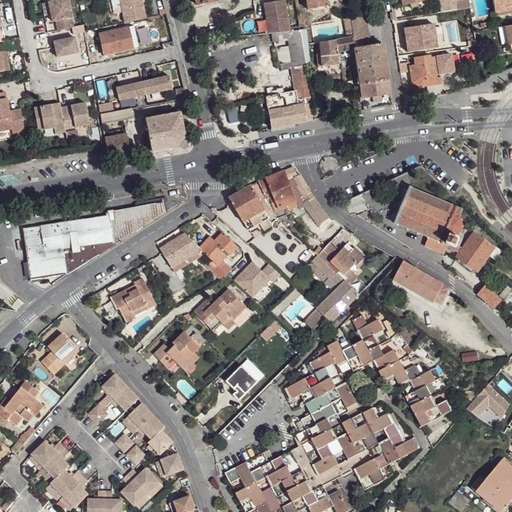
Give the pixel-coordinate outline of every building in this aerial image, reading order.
[(68,0),(57,0),(49,2),(53,21),(55,21),(58,31),(74,28),(71,17),(68,0)] [(120,0),(111,0),(114,9),(122,7),(120,0)] [(141,0),(120,0),(122,7),(125,21),(145,17),(141,0)] [(282,0),(278,0),(262,3),(267,34),(271,34),(283,32),(288,31),(282,0)] [(306,0),(308,9),(328,7),(326,0),(306,0)] [(455,0),(440,0),(442,12),(457,10),(455,0)] [(511,0),(492,0),(496,13),(511,9),(511,0)] [(356,18),(351,18),(351,21),(353,40),(354,47),(365,45),(365,39),(370,38),(366,16),(356,18)] [(434,25),(402,28),(405,52),(437,48),(434,25)] [(98,34),(100,44),(103,55),(137,47),(132,26),(98,34)] [(288,31),(283,32),(271,34),(273,42),(287,40),(291,61),(281,64),(282,69),(292,68),(294,79),(298,78),(301,100),(306,122),(313,120),(309,95),(307,91),(308,82),(304,63),(301,45),(298,29),(288,31)] [(302,29),(298,29),(301,45),(304,63),(308,63),(302,29)] [(98,34),(86,37),(88,47),(100,44),(98,34)] [(75,38),(54,42),(58,57),(79,53),(75,38)] [(349,40),(319,43),(320,55),(317,55),(318,67),(338,66),(338,64),(341,64),(340,53),(350,52),(350,51),(354,50),(354,47),(353,40),(349,40)] [(365,45),(354,47),(354,50),(359,85),(387,80),(382,43),(365,45)] [(5,52),(0,52),(0,57),(3,72),(9,71),(5,52)] [(433,86),(439,85),(436,57),(430,58),(428,56),(414,58),(414,66),(410,67),(410,68),(404,69),(405,75),(410,74),(412,84),(418,88),(424,87),(425,98),(428,98),(434,97),(433,86)] [(169,76),(116,89),(119,101),(145,96),(172,89),(169,76)] [(387,80),(359,85),(360,98),(361,106),(361,111),(390,105),(387,80)] [(296,92),(265,98),(270,128),(306,122),(301,100),(297,100),(296,92)] [(3,93),(0,93),(0,131),(13,129),(14,135),(25,134),(20,110),(10,112),(9,104),(5,105),(3,93)] [(360,98),(350,100),(351,108),(361,106),(360,98)] [(44,106),(35,108),(39,131),(55,128),(64,125),(61,108),(60,102),(50,104),(51,107),(45,108),(44,106)] [(87,103),(61,108),(64,125),(65,130),(91,125),(87,103)] [(100,115),(102,123),(123,119),(133,117),(131,109),(114,112),(100,115)] [(145,120),(151,152),(178,147),(183,137),(179,114),(145,120)] [(64,125),(55,128),(56,135),(66,132),(65,130),(64,125)] [(105,139),(106,146),(108,159),(131,155),(127,134),(105,139)] [(252,186),(230,199),(248,230),(271,217),(269,215),(273,213),(274,214),(277,218),(289,212),(288,210),(298,206),(300,209),(305,207),(319,226),(328,218),(314,196),(301,175),(297,177),(293,167),(284,170),(265,178),(260,182),(252,186)] [(462,209),(410,189),(396,224),(431,238),(427,247),(444,254),(447,251),(454,254),(455,251),(460,238),(470,214),(462,211),(462,209)] [(108,216),(23,229),(30,278),(67,273),(113,245),(165,213),(164,203),(113,211),(114,216),(108,216)] [(211,237),(200,249),(202,251),(218,266),(227,256),(235,248),(236,246),(232,242),(236,239),(226,230),(216,241),(211,237)] [(495,248),(476,233),(470,241),(461,254),(459,256),(478,271),(489,256),(495,248)] [(184,234),(160,250),(163,253),(173,269),(202,251),(200,249),(184,234)] [(470,241),(460,238),(455,251),(461,254),(470,241)] [(340,252),(330,241),(316,254),(317,255),(324,261),(326,264),(330,261),(340,252)] [(348,244),(340,252),(345,258),(347,256),(354,265),(355,267),(364,259),(354,249),(353,250),(348,244)] [(235,248),(227,256),(232,259),(239,252),(235,248)] [(502,253),(495,248),(489,256),(496,261),(502,253)] [(340,252),(330,261),(343,275),(349,269),(354,265),(347,256),(345,258),(340,252)] [(332,322),(360,295),(340,277),(326,264),(324,261),(317,255),(307,266),(323,281),(327,276),(338,286),(317,309),(318,310),(306,323),(314,330),(327,317),(332,322)] [(269,264),(264,270),(251,260),(233,281),(254,299),(278,271),(269,264)] [(215,269),(204,261),(201,266),(210,273),(215,269)] [(330,261),(326,264),(340,277),(343,275),(330,261)] [(438,292),(442,284),(404,262),(393,281),(431,302),(433,300),(438,292)] [(349,269),(343,275),(352,283),(357,278),(349,269)] [(358,278),(352,284),(357,290),(363,284),(358,278)] [(132,287),(108,298),(115,311),(116,311),(124,325),(133,321),(132,318),(144,312),(146,315),(155,310),(142,280),(131,284),(132,287)] [(502,302),(486,288),(478,296),(495,310),(502,302)] [(511,291),(511,290),(508,288),(500,297),(503,301),(511,291)] [(208,302),(196,313),(214,333),(223,325),(229,331),(236,323),(232,322),(240,314),(246,308),(230,290),(212,305),(208,302)] [(445,294),(438,292),(433,300),(440,304),(445,294)] [(369,311),(359,317),(363,326),(374,322),(369,311)] [(240,314),(232,322),(236,323),(238,326),(245,319),(240,314)] [(359,317),(348,323),(359,342),(380,332),(374,322),(363,326),(359,317)] [(54,351),(43,360),(56,374),(68,363),(65,360),(79,348),(66,333),(58,341),(51,346),(54,351)] [(161,346),(150,355),(158,362),(165,355),(172,362),(183,373),(191,366),(197,360),(193,355),(198,349),(182,334),(170,345),(171,347),(167,351),(161,346)] [(55,338),(49,343),(51,346),(58,341),(55,338)] [(365,352),(359,342),(340,352),(334,344),(324,349),(327,354),(332,365),(335,369),(345,363),(351,373),(371,363),(382,382),(391,378),(398,388),(407,383),(413,393),(403,398),(420,428),(448,413),(443,403),(434,407),(423,389),(437,381),(431,371),(417,377),(411,367),(402,371),(390,352),(380,356),(375,346),(365,352)] [(79,348),(65,360),(68,363),(82,351),(79,348)] [(323,370),(332,365),(327,354),(306,365),(312,375),(282,391),(287,401),(297,396),(298,396),(307,391),(313,401),(303,406),(308,416),(298,422),(304,431),(293,437),(299,448),(309,442),(320,461),(310,467),(315,477),(355,455),(351,446),(360,441),(370,459),(350,470),(362,491),(382,481),(377,471),(416,449),(411,439),(401,444),(386,415),(376,419),(370,409),(340,425),(329,406),(338,400),(344,409),(353,405),(343,385),(333,390),(323,370)] [(165,355),(158,362),(164,369),(172,362),(165,355)] [(191,366),(183,373),(186,375),(193,368),(191,366)] [(241,367),(226,382),(234,390),(239,385),(246,394),(257,382),(241,367)] [(124,410),(138,399),(115,373),(102,387),(124,410)] [(511,405),(511,401),(489,382),(470,404),(481,414),(490,403),(506,417),(511,405)] [(407,383),(398,388),(403,398),(413,393),(407,383)] [(4,398),(0,403),(0,418),(6,423),(13,413),(18,407),(22,411),(18,417),(27,425),(32,418),(34,419),(42,408),(33,401),(37,394),(22,384),(8,401),(4,398)] [(239,385),(234,390),(236,391),(232,395),(239,401),(246,394),(239,385)] [(307,391),(298,396),(303,406),(313,401),(307,391)] [(165,427),(142,404),(128,416),(151,440),(148,443),(160,455),(174,443),(161,430),(165,427)] [(97,405),(87,415),(97,425),(107,416),(97,405)] [(18,407),(13,413),(18,417),(22,411),(18,407)] [(125,435),(115,444),(124,453),(135,445),(125,435)] [(355,455),(315,477),(320,486),(350,470),(370,459),(360,441),(351,446),(355,455)] [(309,442),(299,448),(310,467),(320,461),(309,442)] [(54,449),(47,443),(35,455),(56,480),(52,484),(76,508),(89,496),(83,489),(89,483),(79,474),(73,479),(66,471),(70,467),(64,460),(70,454),(60,444),(54,449)] [(137,446),(126,456),(135,465),(146,456),(137,446)] [(166,477),(184,472),(178,454),(161,461),(166,477)] [(243,464),(223,475),(228,484),(237,480),(242,490),(233,495),(239,504),(248,500),(254,511),(323,511),(330,509),(332,511),(345,511),(346,511),(335,493),(327,497),(316,502),(310,492),(305,483),(295,487),(278,458),(248,473),(243,464)] [(511,497),(511,466),(502,458),(475,491),(501,511),(511,497)] [(129,486),(121,493),(135,507),(160,483),(146,470),(139,476),(133,470),(122,480),(129,486)] [(320,486),(310,492),(316,502),(327,497),(320,486)] [(469,500),(459,491),(450,502),(460,510),(469,500)] [(99,501),(89,501),(89,511),(123,511),(124,499),(113,499),(114,492),(100,492),(99,501)] [(190,494),(176,500),(189,511),(199,511),(198,507),(196,508),(190,494)] [(189,511),(176,500),(171,501),(175,511),(189,511)]
